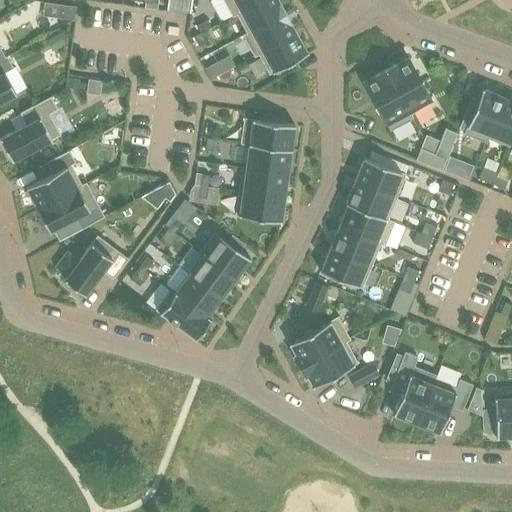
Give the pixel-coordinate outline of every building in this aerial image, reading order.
[(223,0),(232,16),(236,13),(258,0),(223,0)] [(277,0),(258,0),(236,13),(246,32),(247,33),(284,12),(277,0)] [(62,4),(60,18),(74,20),(76,6),(62,4)] [(246,32),(242,34),(254,56),(258,53),(295,32),(284,12),(247,33),(246,32)] [(208,17),(198,23),(202,30),(212,24),(208,17)] [(202,30),(195,34),(201,44),(208,40),(202,30)] [(295,32),(258,53),(268,72),(269,74),(273,71),(307,53),(306,51),(295,32)] [(59,33),(46,40),(52,51),(65,44),(59,33)] [(0,102),(16,94),(4,72),(13,67),(6,55),(5,56),(0,58),(0,102)] [(408,57),(386,69),(408,108),(410,113),(417,109),(429,102),(432,100),(430,96),(408,57)] [(218,60),(211,63),(216,74),(223,70),(218,60)] [(230,67),(219,73),(223,80),(233,74),(230,67)] [(386,69),(364,81),(386,121),(390,129),(407,120),(412,117),(410,113),(408,108),(386,69)] [(69,77),(67,88),(79,89),(80,78),(69,77)] [(467,123),(463,133),(485,141),(487,137),(489,132),(503,97),(481,88),(467,123)] [(26,123),(0,136),(0,138),(11,160),(60,134),(48,113),(57,108),(50,96),(20,112),(26,123)] [(489,132),(487,137),(488,138),(508,146),(510,140),(511,135),(511,100),(503,97),(489,132)] [(243,121),(240,143),(249,144),(249,143),(290,149),(291,149),(291,148),(290,148),(293,126),(294,126),(294,124),(271,121),(259,119),(242,117),(242,119),(243,119),(243,121)] [(440,141),(435,154),(448,159),(449,155),(458,133),(445,128),(440,141)] [(206,137),(205,149),(213,150),(214,139),(206,137)] [(246,166),(246,167),(286,173),(290,150),(291,150),(291,149),(290,149),(249,143),(249,144),(246,166)] [(421,148),(416,159),(441,169),(442,169),(444,170),(448,159),(435,154),(421,148)] [(52,173),(26,187),(37,208),(81,184),(70,163),(75,161),(68,150),(47,162),(52,173)] [(448,159),(444,170),(455,175),(468,180),(474,165),(449,155),(448,159)] [(363,156),(354,179),(397,197),(406,173),(363,156)] [(242,165),(238,190),(283,196),(286,173),(246,167),(246,166),(242,165)] [(482,167),(478,178),(493,184),(496,176),(497,173),(482,167)] [(204,171),(202,183),(210,184),(212,172),(204,171)] [(496,176),(493,184),(504,188),(507,181),(496,176)] [(354,179),(345,202),(347,203),(387,219),(397,197),(354,179)] [(445,181),(441,191),(448,194),(453,184),(453,183),(446,180),(445,181)] [(37,208),(49,231),(76,217),(82,227),(104,216),(86,182),(83,183),(81,184),(37,208)] [(202,183),(200,195),(208,196),(210,184),(202,183)] [(233,213),(233,215),(238,215),(281,221),(281,220),(280,219),(283,196),(238,190),(235,213),(233,213)] [(347,203),(338,225),(381,242),(385,244),(394,221),(387,219),(347,203)] [(175,218),(168,227),(175,232),(182,223),(175,218)] [(428,223),(424,234),(431,237),(436,226),(428,223)] [(338,225),(329,247),(372,264),(381,242),(338,225)] [(168,227),(161,237),(167,242),(175,232),(168,227)] [(214,231),(198,251),(202,254),(203,253),(235,278),(250,258),(214,231)] [(424,234),(419,245),(427,248),(431,237),(424,234)] [(67,251),(55,266),(67,275),(64,279),(85,294),(103,270),(113,278),(128,258),(97,235),(84,252),(78,260),(67,251)] [(329,247),(320,270),(363,288),(372,264),(329,247)] [(202,254),(188,273),(221,297),(235,278),(203,253),(202,254)] [(146,256),(139,266),(146,271),(153,261),(146,256)] [(139,266),(130,279),(140,286),(149,273),(146,271),(139,266)] [(410,267),(406,278),(413,281),(418,270),(410,267)] [(174,291),(174,292),(206,316),(207,315),(221,297),(188,273),(174,291)] [(406,278),(401,289),(409,292),(413,281),(406,278)] [(316,281),(304,307),(316,312),(327,286),(316,281)] [(171,288),(155,309),(195,339),(211,318),(207,315),(206,316),(174,292),(174,291),(171,288)] [(511,304),(505,301),(500,312),(508,315),(511,304)] [(499,314),(495,326),(502,328),(507,317),(499,314)] [(338,316),(289,342),(296,355),(294,356),(299,365),(345,340),(349,338),(338,316)] [(345,340),(299,365),(304,375),(306,374),(313,386),(358,362),(345,340)] [(392,380),(392,381),(404,386),(393,413),(416,423),(434,378),(435,379),(437,374),(414,365),(417,356),(405,351),(403,355),(402,358),(393,378),(392,380)] [(396,353),(386,378),(392,380),(393,378),(402,358),(403,355),(396,353)] [(372,362),(348,376),(354,387),(379,374),(372,362)] [(434,378),(416,423),(439,432),(450,405),(462,409),(472,384),(459,378),(456,387),(435,379),(434,378)] [(481,415),(480,389),(476,387),(467,409),(481,415)] [(511,392),(494,393),(496,437),(497,437),(497,436),(511,435),(511,392)] [(495,432),(494,408),(482,409),(483,432),(495,432)]
